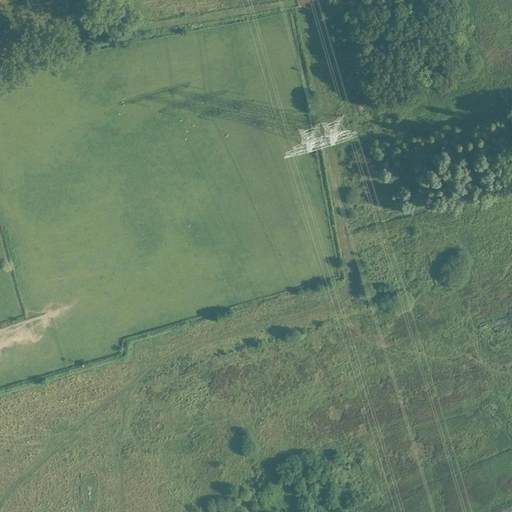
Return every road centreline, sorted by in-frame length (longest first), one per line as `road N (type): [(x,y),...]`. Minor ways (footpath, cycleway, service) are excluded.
road 1 (track): [(369,0),(307,2),(356,278),(347,293),(148,367),(37,463),(0,506)]
road 2 (track): [(0,50),(307,2)]
